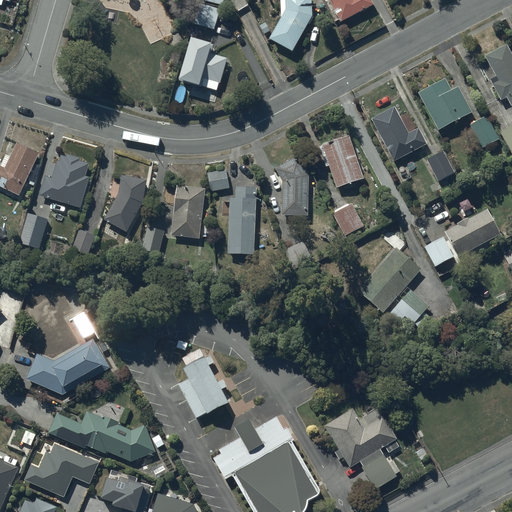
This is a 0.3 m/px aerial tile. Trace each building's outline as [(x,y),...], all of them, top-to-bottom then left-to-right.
[(280,0),(282,19),(270,40),(294,52),(313,17),(312,0),(280,0)] [(330,0),(343,22),(375,5),(372,0),(330,0)] [(221,10),(202,5),(196,25),(215,31),(221,10)] [(212,49),(191,43),(179,86),(200,91),(200,90),(215,94),(217,87),(220,87),(227,61),(214,58),(215,51),(212,50),(212,49)] [(511,55),(507,46),(485,57),(496,78),(490,81),(501,102),(507,98),(511,106),(511,105),(511,55)] [(445,80),(418,94),(439,132),(473,114),(459,89),(452,92),(445,80)] [(395,108),(372,120),(394,162),(427,145),(419,130),(409,135),(395,108)] [(486,117),(471,126),(483,149),(499,140),(486,117)] [(511,127),(501,133),(511,153),(511,127)] [(350,138),(320,147),(327,168),(330,167),(337,189),(364,180),(350,138)] [(40,155),(17,144),(11,158),(6,156),(1,167),(0,167),(0,166),(0,187),(20,197),(40,155)] [(444,152),(428,161),(439,183),(456,174),(444,152)] [(81,159),(68,156),(67,158),(62,157),(60,163),(57,162),(52,179),(46,177),(40,197),(53,201),(50,211),(63,215),(66,205),(81,209),(90,178),(86,177),(89,165),(80,162),(81,159)] [(299,157),(276,169),(283,182),(282,217),(309,217),(309,176),(299,157)] [(228,173),(209,176),(212,194),(231,191),(228,173)] [(147,184),(123,179),(120,198),(106,223),(127,235),(143,206),(147,184)] [(207,192),(179,189),(174,238),(202,241),(207,192)] [(258,191),(238,191),(237,202),(232,202),(230,257),(256,258),(258,191)] [(445,237),(425,248),(436,268),(456,257),(457,259),(500,236),(486,211),(444,234),(445,237)] [(49,222),(29,217),(21,247),(40,252),(49,222)] [(165,233),(148,229),(143,251),(160,255),(165,233)] [(96,238),(81,232),(74,250),(89,256),(96,238)] [(315,266),(304,242),(285,251),(296,275),(315,266)] [(397,249),(358,292),(382,313),(421,270),(397,249)] [(429,308),(410,291),(389,314),(400,323),(405,318),(414,325),(429,308)] [(95,323),(86,328),(94,341),(102,336),(95,323)] [(55,364),(39,357),(28,383),(65,398),(111,371),(94,342),(55,364)] [(200,350),(183,358),(187,366),(204,357),(200,350)] [(212,357),(184,370),(190,381),(180,386),(197,420),(207,415),(207,416),(230,404),(224,391),(228,389),(225,382),(219,385),(210,366),(215,364),(212,357)] [(82,424),(57,413),(47,436),(85,451),(87,447),(107,456),(108,453),(131,463),(157,453),(146,426),(133,432),(119,426),(120,423),(104,416),(103,419),(87,412),(82,424)] [(353,412),(326,430),(340,453),(336,456),(340,463),(344,461),(351,471),(362,464),(365,470),(364,471),(378,494),(399,480),(397,477),(402,475),(394,463),(390,465),(383,453),(400,443),(386,422),(384,423),(378,414),(361,424),(353,412)] [(281,414),(218,451),(253,511),(312,511),(311,503),(327,494),(281,414)] [(99,463),(55,444),(50,455),(46,454),(40,469),(32,466),(25,482),(65,498),(74,477),(90,484),(99,463)] [(5,462),(0,459),(0,511),(1,511),(0,511),(18,469),(16,467),(18,461),(7,456),(5,462)] [(152,488),(120,478),(119,483),(108,480),(102,501),(115,505),(114,508),(124,511),(123,511),(144,511),(152,488)] [(198,511),(200,506),(159,494),(153,511),(198,511)] [(55,511),(58,508),(38,500),(35,505),(25,501),(20,511),(55,511)]
